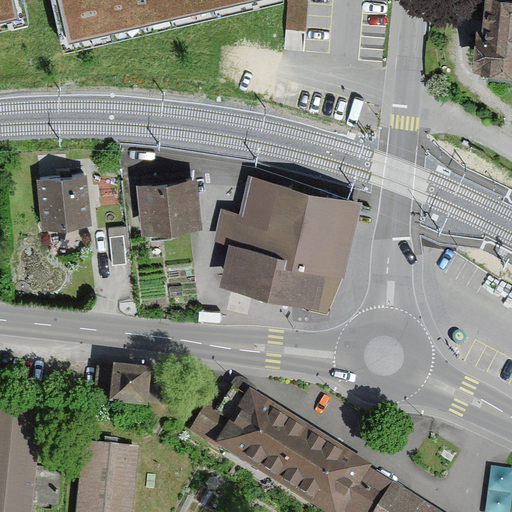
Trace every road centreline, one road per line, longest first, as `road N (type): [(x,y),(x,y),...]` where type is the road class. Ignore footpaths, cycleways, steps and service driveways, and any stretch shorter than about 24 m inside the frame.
road 1 (secondary): [(349,357),(0,319)]
road 2 (residential): [(416,0),(386,320)]
